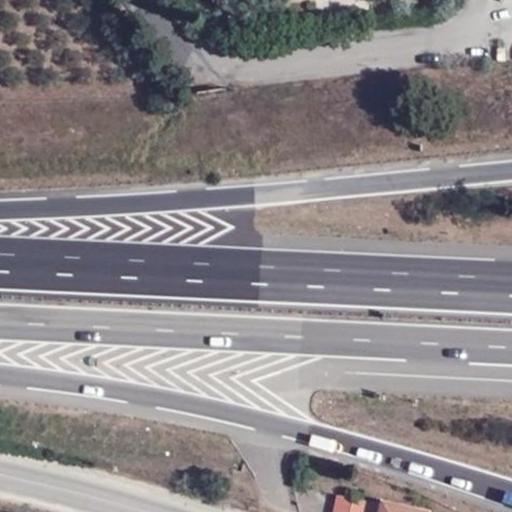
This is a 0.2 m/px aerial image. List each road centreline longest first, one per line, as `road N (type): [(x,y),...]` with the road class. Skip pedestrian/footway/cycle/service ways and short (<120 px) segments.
road 1 (motorway): [(0,373),(303,428),(511,497)]
road 2 (motorway): [(511,166),(0,209)]
road 3 (motorway): [(0,322),(511,348)]
road 4 (motorway): [(511,288),(0,263)]
road 5 (tertiary): [(131,511),(0,477)]
